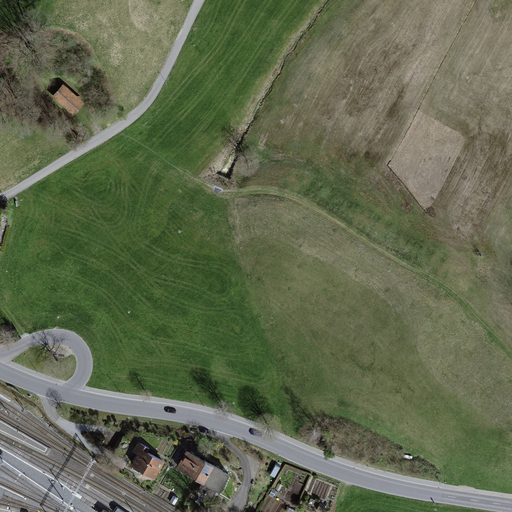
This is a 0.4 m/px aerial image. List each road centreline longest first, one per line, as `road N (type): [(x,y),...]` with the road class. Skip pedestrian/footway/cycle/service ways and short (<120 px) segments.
road 1 (tertiary): [(0,368),(62,392),(202,419),(383,483),(511,505)]
road 2 (unclassified): [(199,0),(144,109),(0,198)]
